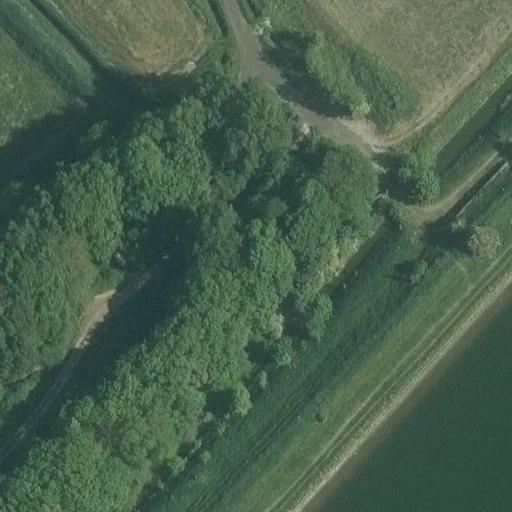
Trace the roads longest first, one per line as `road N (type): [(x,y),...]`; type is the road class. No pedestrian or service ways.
road 1 (track): [(0,256),(66,189),(236,90),(258,55)]
road 2 (track): [(384,184),(258,55)]
